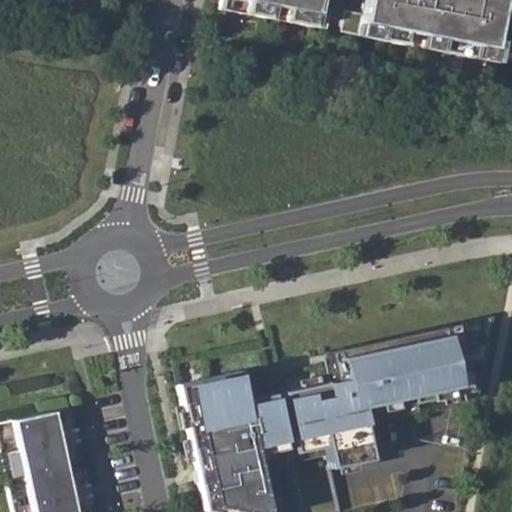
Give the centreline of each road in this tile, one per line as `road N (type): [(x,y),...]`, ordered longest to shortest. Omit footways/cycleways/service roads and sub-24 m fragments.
road 1 (tertiary): [(155,266),(460,194),(511,192)]
road 2 (residential): [(126,238),(170,0)]
road 3 (residential): [(159,511),(116,311)]
